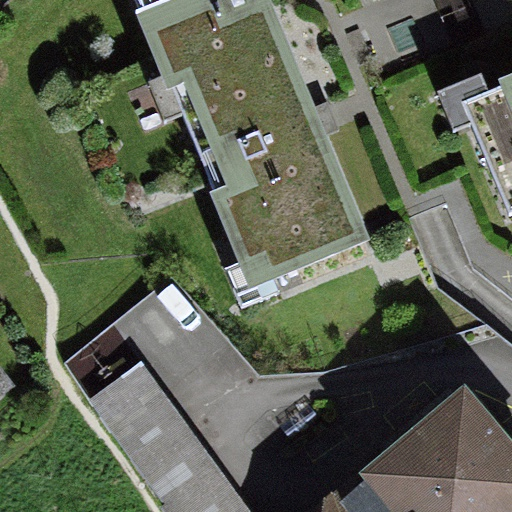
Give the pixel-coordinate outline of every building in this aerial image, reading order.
[(132,0),(169,88),(280,43),(261,0),(132,0)] [(280,43),(169,88),(249,287),(360,242),(280,43)] [(511,73),(463,92),(511,217),(511,73)] [(0,378),(0,417),(19,404),(0,378)] [(239,511),(134,380),(94,410),(170,511),(239,511)] [(310,511),(511,511),(511,460),(458,394),(310,511)]
